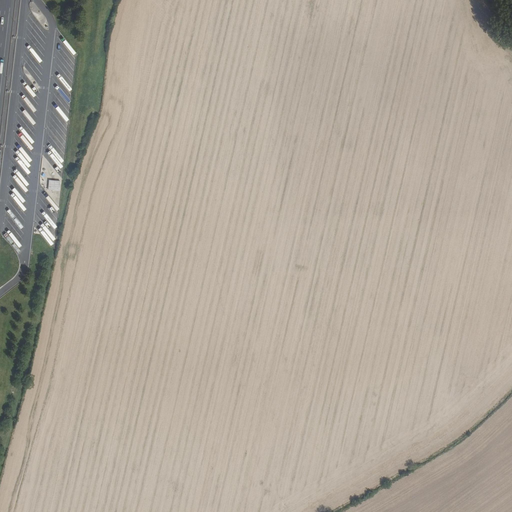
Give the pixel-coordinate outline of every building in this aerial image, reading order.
[(41,32),(43,31),(39,26),(31,32),(40,44),(43,42),(41,40),(45,37),(41,32)] [(29,88),(26,90),(37,103),(39,101),(29,88)] [(46,187),(48,190),(60,192),(63,172),(62,171),(63,168),(53,155),(46,160),(49,164),(49,167),(40,173),(40,178),(42,181),(41,186),(46,187)] [(46,198),(56,211),(58,209),(48,196),(46,198)] [(54,218),(52,214),(48,216),(44,209),(42,211),(51,225),(54,222),(52,219),(54,218)]
